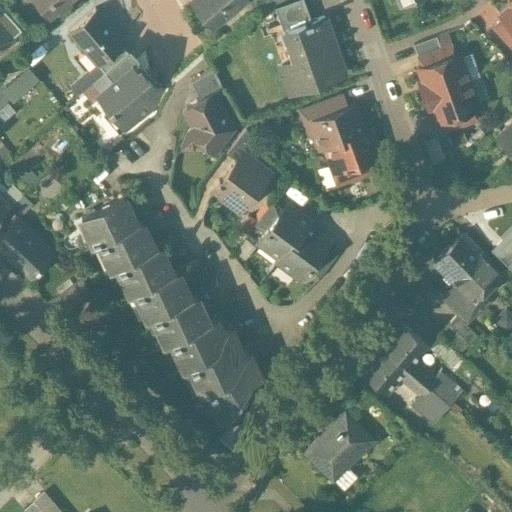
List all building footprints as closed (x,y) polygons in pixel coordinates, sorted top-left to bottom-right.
[(20,14),(7,0),(0,0),(0,10),(10,22),(20,14)] [(108,12),(97,0),(81,0),(67,12),(96,46),(119,27),(121,25),(110,11),(108,12)] [(247,1),(246,0),(191,0),(191,1),(214,28),(247,1)] [(303,0),(291,0),(275,6),(283,28),(311,18),(303,0)] [(511,1),(499,14),(502,17),(492,26),(511,47),(511,1)] [(0,31),(10,22),(0,10),(0,31)] [(283,28),(280,30),(297,74),(288,78),(293,91),(346,72),(324,13),(311,18),(283,28)] [(119,27),(96,46),(103,55),(126,36),(119,27)] [(436,35),(413,43),(417,55),(440,47),(436,35)] [(126,36),(103,55),(111,64),(134,45),(126,36)] [(440,47),(417,55),(421,65),(455,53),(451,42),(440,47)] [(111,64),(94,78),(105,92),(107,95),(107,94),(121,111),(161,78),(134,45),(111,64)] [(26,48),(2,70),(13,82),(37,61),(26,48)] [(421,65),(418,67),(425,87),(421,88),(423,96),(468,79),(458,52),(455,53),(421,65)] [(2,53),(0,54),(0,69),(9,62),(2,53)] [(213,68),(191,81),(200,99),(203,103),(215,97),(225,91),(213,68)] [(468,79),(423,96),(425,102),(430,101),(437,121),(440,120),(474,108),(478,107),(468,79)] [(341,92),(315,102),(316,107),(319,114),(346,105),(341,92)] [(215,97),(203,103),(200,99),(186,106),(195,123),(193,126),(201,132),(197,138),(200,140),(212,150),(231,126),(215,97)] [(346,105),(319,114),(316,107),(301,113),(301,115),(302,115),(306,128),(311,130),(316,128),(316,129),(322,145),(328,142),(361,130),(361,129),(357,120),(359,119),(353,103),(346,105)] [(474,108),(440,120),(445,131),(478,120),(474,108)] [(511,121),(500,133),(511,146),(511,121)] [(186,122),(175,135),(193,149),(200,140),(197,138),(201,132),(193,126),(186,122)] [(239,135),(226,151),(236,159),(243,151),(244,152),(255,138),(246,127),(239,135)] [(361,130),(328,142),(335,162),(330,163),(337,183),(341,181),(349,178),(344,165),(371,156),(378,153),(372,137),(371,138),(367,127),(361,129),(361,130)] [(244,152),(243,151),(236,159),(220,180),(219,179),(217,181),(218,182),(213,189),(239,208),(268,170),(244,152)] [(371,156),(344,165),(349,178),(376,169),(371,156)] [(12,167),(0,179),(9,188),(21,176),(12,167)] [(121,178),(79,198),(80,199),(84,197),(94,218),(87,221),(89,226),(92,225),(133,205),(121,178)] [(0,179),(0,197),(9,188),(0,179)] [(36,219),(16,200),(0,216),(0,230),(27,256),(33,250),(34,251),(38,247),(36,246),(46,235),(33,223),(36,219)] [(271,201),(255,222),(265,230),(282,208),(271,201)] [(133,205),(92,225),(93,226),(95,225),(97,229),(104,225),(114,246),(109,248),(110,249),(152,229),(139,202),(133,205)] [(265,230),(258,240),(280,256),(277,259),(278,260),(308,220),(299,214),(300,212),(287,202),(282,208),(265,230)] [(308,220),(278,260),(300,277),(307,267),(324,245),(329,239),(315,228),(314,230),(306,224),(308,221),(308,220)] [(152,229),(110,249),(111,251),(113,249),(115,253),(122,249),(132,270),(127,272),(128,273),(169,253),(157,227),(152,229)] [(511,230),(494,248),(511,266),(511,230)] [(501,271),(461,231),(433,258),(458,284),(446,296),(467,318),(485,300),(478,293),(501,271)] [(324,245),(307,267),(318,275),(335,253),(324,245)] [(169,253),(128,273),(128,275),(131,273),(133,277),(140,274),(149,294),(145,296),(146,298),(189,277),(175,251),(169,253)] [(80,260),(58,276),(66,288),(88,272),(80,260)] [(189,277),(146,298),(146,299),(149,298),(151,301),(158,298),(167,318),(163,320),(163,322),(206,302),(193,275),(189,277)] [(104,295),(90,281),(77,295),(91,309),(104,295)] [(206,302),(163,322),(164,323),(167,322),(169,326),(176,322),(185,342),(181,345),(181,346),(223,326),(211,299),(206,302)] [(476,334),(457,314),(440,331),(460,351),(476,334)] [(403,321),(383,344),(407,365),(428,383),(435,374),(415,357),(427,343),(403,321)] [(223,326),(181,346),(182,347),(185,346),(187,350),(194,346),(203,367),(199,369),(199,370),(241,350),(229,324),(223,326)] [(407,365),(383,344),(363,367),(388,388),(400,374),(399,373),(407,365)] [(241,350),(199,370),(200,372),(203,370),(205,374),(212,370),(221,391),(217,393),(218,395),(259,375),(247,348),(241,350)] [(467,382),(444,363),(435,374),(428,383),(450,403),(467,382)] [(428,383),(407,365),(399,373),(400,374),(420,392),(428,383)] [(507,408),(487,388),(475,400),(495,420),(507,408)] [(344,408),(304,448),(332,477),(333,476),(346,463),(373,436),(344,408)] [(346,463),(333,476),(343,486),(356,473),(346,463)] [(59,489),(41,468),(30,478),(31,480),(48,499),(59,489)] [(48,499),(31,480),(22,488),(39,507),(48,499)] [(103,511),(86,492),(62,511),(103,511)]
